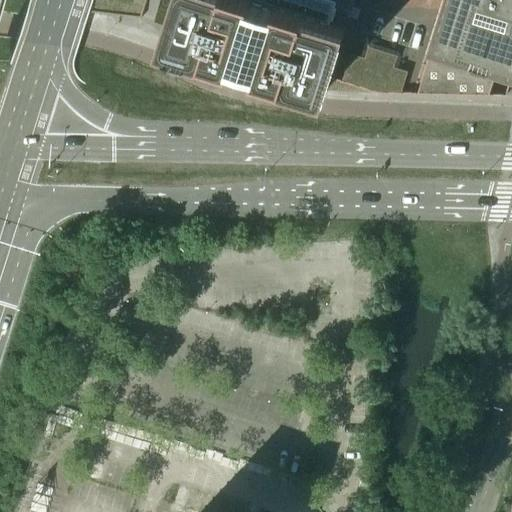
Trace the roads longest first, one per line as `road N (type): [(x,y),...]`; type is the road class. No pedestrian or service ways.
road 1 (tertiary): [(0,194),(34,204),(511,203)]
road 2 (tertiary): [(511,157),(226,147)]
road 3 (primary): [(226,147),(95,118),(65,93),(40,45)]
road 4 (tertiary): [(226,147),(6,150)]
